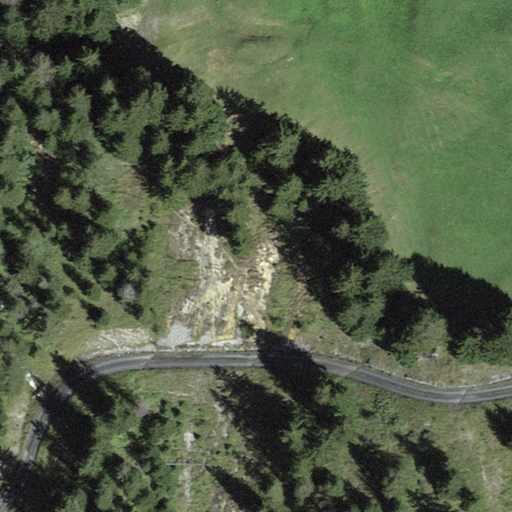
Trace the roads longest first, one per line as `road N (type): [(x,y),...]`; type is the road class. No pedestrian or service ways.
road 1 (track): [(0,511),(40,422),(78,377),(128,361),(289,358),(467,401),(511,391)]
road 2 (track): [(148,0),(146,20),(116,38),(53,40),(0,53)]
